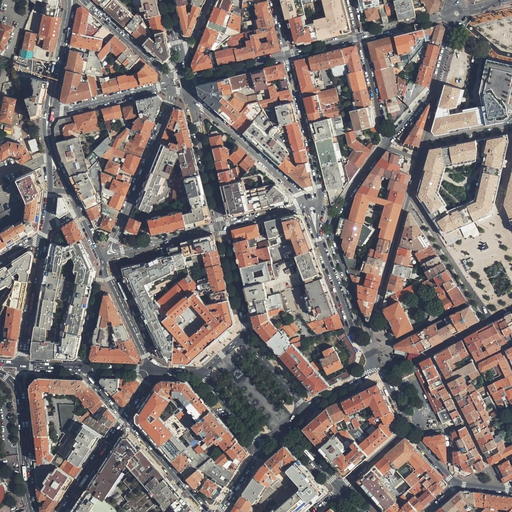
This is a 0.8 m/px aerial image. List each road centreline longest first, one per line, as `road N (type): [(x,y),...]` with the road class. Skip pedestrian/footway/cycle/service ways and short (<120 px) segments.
road 1 (residential): [(369,351),(474,300),(409,196)]
road 2 (residential): [(370,346),(331,230),(382,146)]
road 3 (residential): [(107,253),(168,104),(169,83)]
road 4 (residential): [(190,99),(307,205)]
road 5 (residential): [(370,346),(409,196)]
road 6 (residential): [(323,201),(287,55)]
road 7 (secondary): [(42,235),(20,364)]
road 8 (tertiary): [(190,99),(221,226)]
road 9 (residential): [(369,351),(318,233)]
road 10 (residential): [(48,114),(169,83)]
road 11 (secondary): [(208,511),(126,417)]
